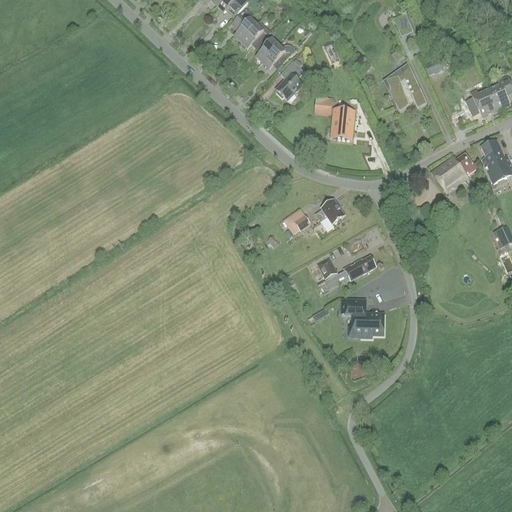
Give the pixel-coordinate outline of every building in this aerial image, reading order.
[(212,0),(211,2),(217,8),(224,0),(212,0)] [(250,0),(245,0),(244,1),(243,0),(224,0),(217,8),(224,14),(226,12),(234,20),(252,2),(250,0)] [(285,13),(288,10),(280,3),(276,7),(281,11),(282,9),(285,13)] [(231,27),(238,34),(234,38),(241,45),(257,27),(251,21),(253,18),(246,11),(231,27)] [(405,15),(393,20),(401,38),(413,33),(405,15)] [(241,45),(247,51),(259,39),(263,43),(271,35),(259,24),(257,27),(241,45)] [(306,40),(311,34),(308,31),(303,36),(306,40)] [(262,65),(279,48),(272,42),(271,41),(275,36),(272,33),(271,35),(263,43),(267,47),(256,59),(262,65)] [(282,49),(281,50),(279,48),(262,65),(269,72),(281,59),(285,64),(296,52),(291,48),(290,47),(289,47),(288,47),(287,47),(285,47),(283,48),(282,49)] [(429,77),(444,71),(439,61),(425,67),(429,77)] [(304,73),(301,70),(293,63),(283,75),(288,80),(276,92),(287,103),(303,87),(296,81),(304,73)] [(417,110),(427,105),(408,65),(399,71),(402,78),(386,82),(398,107),(396,107),(400,115),(414,104),(417,110)] [(500,86),(489,91),(499,113),(511,108),(506,99),(511,95),(511,87),(508,78),(498,83),(500,86)] [(499,113),(489,91),(479,96),(477,92),(471,95),(482,120),(499,113)] [(316,99),(314,115),(331,117),(332,100),(316,99)] [(351,142),(354,114),(334,112),(331,140),(351,142)] [(482,161),(493,186),(511,177),(511,167),(507,157),(505,158),(498,142),(481,149),(486,159),(482,161)] [(467,178),(476,172),(465,156),(456,163),(453,159),(431,174),(446,195),(468,180),(467,178)] [(332,227),(345,218),(333,202),(321,211),(322,213),(315,218),(320,225),(327,220),(332,227)] [(304,217),(294,224),(300,233),(311,226),(304,217)] [(497,233),(504,248),(511,244),(511,238),(507,228),(497,233)] [(272,237),(268,241),(274,249),(279,245),(272,237)] [(344,271),(345,274),(337,278),(328,283),(326,284),(331,294),(376,270),(370,259),(362,263),(361,262),(355,265),(355,267),(351,269),(350,268),(344,271)] [(328,283),(337,278),(336,276),(338,275),(330,260),(317,267),(325,282),(327,281),(328,283)] [(285,284),(288,289),(294,286),(291,281),(285,284)] [(372,340),(372,337),(384,337),(384,317),(365,317),(366,304),(344,303),(344,317),(354,317),(354,323),(356,323),(355,328),(348,328),(348,339),(361,339),(372,340)] [(319,315),(313,319),(316,324),(322,321),(319,315)]
